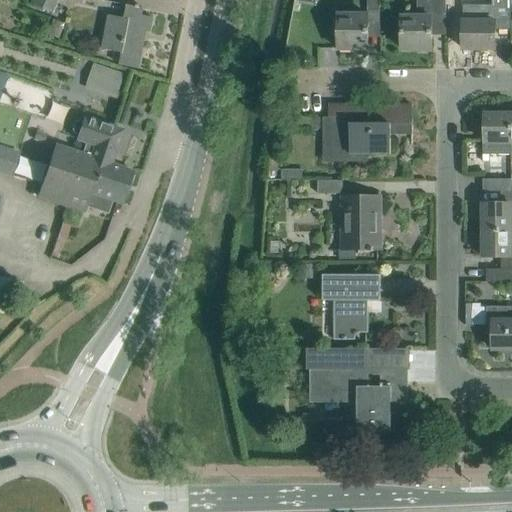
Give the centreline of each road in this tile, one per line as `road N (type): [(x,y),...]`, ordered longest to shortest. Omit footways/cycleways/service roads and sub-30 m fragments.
road 1 (secondary): [(511,495),(189,506)]
road 2 (residential): [(461,388),(448,368),(448,83)]
road 3 (tertiary): [(92,461),(91,423),(149,282)]
road 4 (tertiary): [(149,282),(38,435)]
road 5 (tertiary): [(149,282),(202,125)]
road 6 (residential): [(303,81),(448,83)]
road 7 (tertiary): [(202,125),(229,0)]
